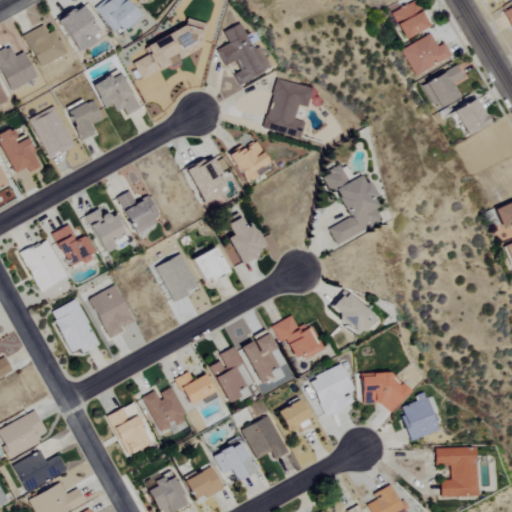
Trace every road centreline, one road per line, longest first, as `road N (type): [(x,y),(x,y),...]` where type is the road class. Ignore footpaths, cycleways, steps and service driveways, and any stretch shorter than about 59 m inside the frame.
road 1 (residential): [(68,403),(303,268)]
road 2 (residential): [(132,511),(0,275)]
road 3 (residential): [(0,226),(199,112)]
road 4 (residential): [(252,511),(369,449)]
